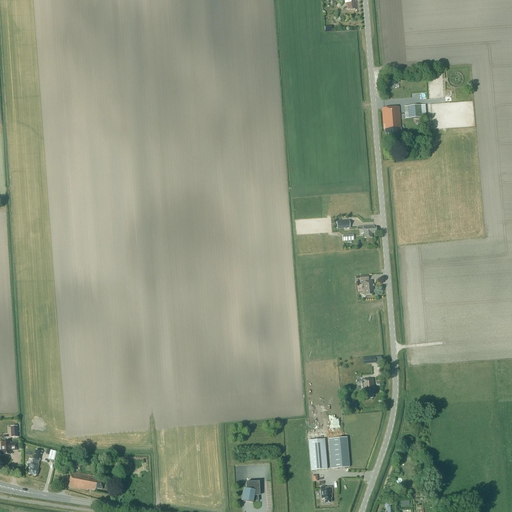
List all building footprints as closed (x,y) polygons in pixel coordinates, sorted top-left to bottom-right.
[(344,0),(345,3),(346,3),(346,6),(347,6),(348,10),(357,10),(356,0),(344,0)] [(409,119),(421,118),(420,105),(408,107),(409,119)] [(401,138),(399,107),(382,109),(384,130),(385,130),(385,134),(386,134),(387,140),(401,138)] [(372,238),(372,233),(374,233),(374,232),(376,232),(376,228),(374,228),(374,226),(363,227),(363,234),(364,234),(364,238),(372,238)] [(372,291),(373,290),(372,281),(363,282),(364,293),(366,293),(366,295),(372,295),(372,291)] [(375,390),(374,379),(362,380),(362,389),(364,389),(364,393),(365,393),(366,399),(373,399),(372,396),(374,396),(373,390),(375,390)] [(332,439),(334,469),(349,468),(347,438),(332,439)] [(311,471),(327,469),(325,439),(308,441),(311,471)] [(18,450),(17,444),(9,444),(9,442),(1,443),(2,447),(0,447),(0,451),(2,451),(2,455),(10,455),(10,451),(18,450)] [(37,470),(39,465),(40,461),(42,451),(36,450),(33,459),(32,459),(30,468),(31,468),(29,474),(37,476),(38,470),(37,470)] [(50,450),(48,459),(50,459),(54,460),(57,452),(50,450)] [(73,463),(72,472),(81,474),(83,465),(73,463)] [(72,472),(69,487),(88,491),(88,490),(90,490),(90,489),(91,490),(95,490),(96,489),(102,490),(103,482),(97,481),(98,477),(81,474),(72,472)] [(246,484),(246,489),(245,489),(243,501),(253,503),(253,502),(259,501),(258,491),(259,491),(259,483),(246,484)] [(331,493),(332,493),(332,488),(325,489),(321,489),(322,499),(325,498),(325,503),(331,503),(331,498),(332,498),(331,493)]
